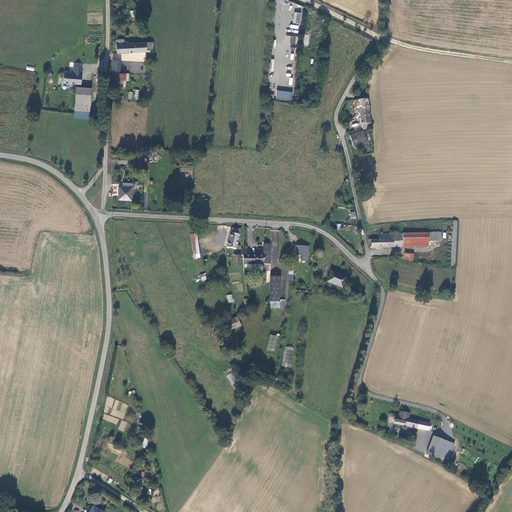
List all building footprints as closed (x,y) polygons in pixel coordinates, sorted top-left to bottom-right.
[(293,23),(300,24),(301,13),(294,12),(293,23)] [(310,30),(304,29),(302,45),(308,45),(310,30)] [(300,44),(301,37),(292,36),(291,44),(300,44)] [(147,50),(146,43),(126,43),(125,40),(124,39),(118,39),(117,40),(117,43),(116,43),(116,52),(147,51),(147,50)] [(141,71),(141,62),(131,62),(131,71),(141,71)] [(82,74),(63,73),(62,83),(81,84),(82,74)] [(120,73),(113,73),(112,78),(112,81),(125,82),(125,74),(120,73)] [(92,88),(77,87),(75,117),(90,118),(92,88)] [(292,101),(293,92),(276,90),(275,99),(292,101)] [(368,110),(368,100),(355,101),(356,120),(361,119),(362,130),(371,130),(369,110),(368,110)] [(368,145),(364,133),(350,137),(354,149),(368,145)] [(138,182),(124,182),(124,188),(120,188),(120,193),(122,193),(122,199),(128,199),(128,200),(134,200),(134,188),(138,188),(138,182)] [(228,246),(239,249),(240,245),(237,245),(240,229),(233,228),(232,232),(231,232),(228,246)] [(197,233),(190,234),(194,259),(200,258),(197,233)] [(378,239),(368,239),(368,243),(371,243),(371,247),(394,247),(393,234),(378,234),(378,239)] [(428,242),(428,234),(393,234),(394,247),(428,246),(428,242)] [(441,234),(428,234),(428,242),(441,241),(441,234)] [(241,249),(241,250),(241,255),(242,255),(242,263),(270,263),(270,254),(271,254),(271,249),(270,249),(270,244),(264,244),(264,255),(247,254),(247,249),(243,249),(241,249)] [(307,262),(309,246),(296,246),(296,255),(303,256),(303,262),(307,262)] [(342,286),(346,276),(331,270),(326,280),(342,286)] [(280,276),(269,276),(269,308),(279,308),(280,276)] [(237,317),(222,323),(226,332),(240,326),(237,317)] [(277,336),(269,335),(266,350),(274,351),(277,336)] [(284,346),(282,367),(291,368),(293,347),(284,346)] [(429,424),(415,421),(408,419),(409,414),(400,412),(399,415),(396,414),(394,425),(428,432),(429,424)] [(122,420),(118,430),(124,431),(127,422),(122,420)] [(455,445),(433,437),(427,455),(449,462),(455,445)] [(125,458),(133,462),(135,457),(128,453),(125,458)]
